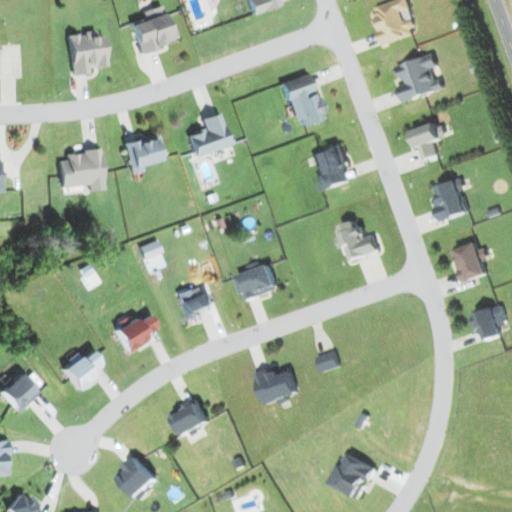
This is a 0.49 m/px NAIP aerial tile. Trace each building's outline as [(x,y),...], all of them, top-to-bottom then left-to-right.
[(280,5),(278,0),(247,0),(251,14),(280,5)] [(386,44),(417,34),(412,18),(407,20),(404,12),(412,9),(408,0),(398,0),(374,8),(386,44)] [(130,24),(139,52),(177,40),(172,25),(166,27),(159,5),(140,11),(143,20),(130,24)] [(65,34),(71,76),(87,74),(86,68),(106,65),(101,36),(94,37),(93,30),(65,34)] [(405,102),(446,89),(443,79),(437,81),(433,68),(439,66),(435,54),(399,65),(405,84),(400,86),(405,102)] [(302,125),(324,118),(315,91),(312,92),(306,74),(279,82),(292,121),(299,119),(302,125)] [(228,146),(219,112),(200,117),(203,129),(186,134),(193,156),(228,146)] [(416,148),(421,147),(424,159),(439,155),(435,141),(448,137),(444,122),(411,131),(416,148)] [(129,174),(141,171),(140,165),(159,160),(153,135),(122,142),(129,174)] [(350,181),(345,167),(350,165),(341,143),(311,154),(318,173),(316,174),(322,191),(350,181)] [(60,188),(87,185),(88,191),(103,189),(98,150),(64,153),(65,160),(57,161),(60,188)] [(442,221),(469,213),(463,191),(467,189),(463,178),(437,187),(442,205),(437,206),(442,221)] [(380,252),(375,235),(365,238),(360,220),(341,225),(350,260),(380,252)] [(454,250),(463,282),(489,275),(485,261),(490,259),(487,248),(480,249),(478,242),(454,250)] [(239,274),(246,300),(279,290),(272,265),(239,274)] [(187,324),(202,318),(199,312),(211,307),(205,291),(198,295),(194,286),(174,294),(187,324)] [(509,324),(503,305),(472,315),(477,330),(483,328),(487,341),(504,335),(501,326),(509,324)] [(155,329),(148,315),(135,322),(134,318),(112,329),(125,353),(147,341),(144,335),(155,329)] [(93,378),(89,373),(100,364),(89,350),(79,358),(77,356),(59,369),(76,391),(93,378)] [(323,373),(341,366),(336,350),(318,357),(323,373)] [(299,393),(290,367),(271,373),(270,369),(256,374),(267,404),(280,400),(281,404),(290,401),(289,397),(299,393)] [(0,396),(15,413),(35,394),(17,374),(0,388),(0,396)] [(210,422),(197,398),(173,411),(186,435),(210,422)] [(331,485),(359,497),(367,480),(371,482),(377,467),(351,455),(347,466),(341,463),(331,485)] [(138,498),(158,482),(140,458),(120,474),(138,498)] [(5,511),(37,511),(35,510),(38,506),(18,490),(3,510),(5,511)]
